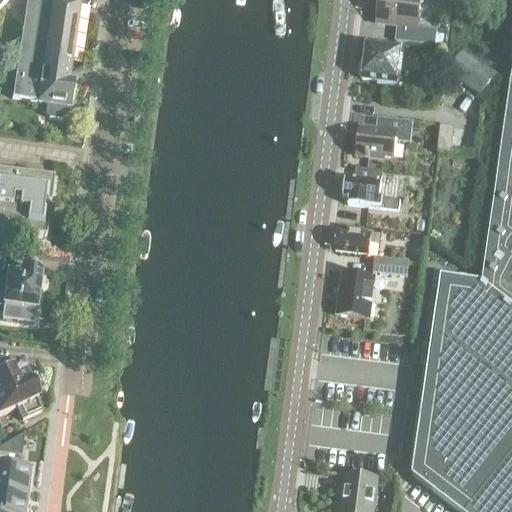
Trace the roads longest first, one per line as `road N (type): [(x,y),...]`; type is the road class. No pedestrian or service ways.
road 1 (tertiary): [(280,511),(345,0)]
road 2 (residential): [(72,387),(121,0)]
